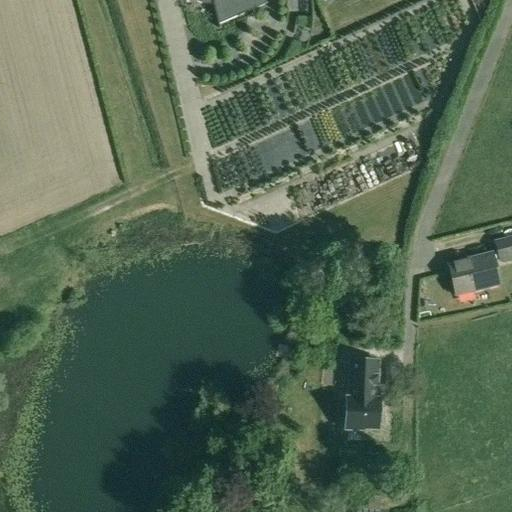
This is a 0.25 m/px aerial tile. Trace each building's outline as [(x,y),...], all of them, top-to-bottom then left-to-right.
[(195,0),(197,1),(202,3),(208,4),(212,4),(217,25),(266,4),(264,0),(195,0)] [(511,258),(511,236),(493,241),(498,262),(511,258)] [(498,284),(491,255),(448,265),(456,295),(498,284)] [(365,336),(365,352),(377,352),(378,337),(365,336)] [(379,400),(376,400),(378,362),(349,361),(348,399),(346,399),(344,429),(364,430),(364,428),(378,429),(379,400)]
